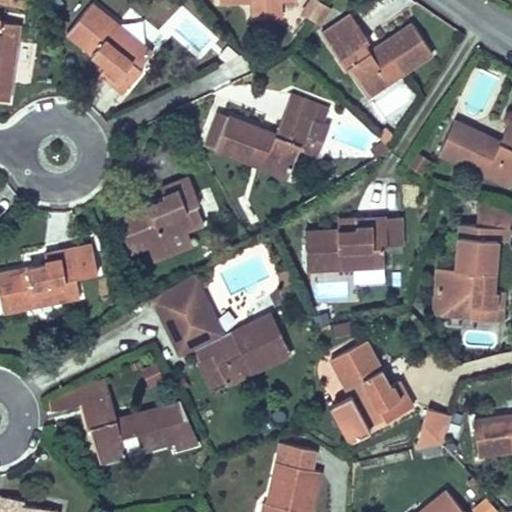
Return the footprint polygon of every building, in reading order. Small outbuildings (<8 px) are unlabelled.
[(141,62),(154,46),(100,0),(92,0),(69,28),(106,60),(100,67),(127,90),(146,67),(141,62)] [(255,0),(256,9),(284,7),(283,0),(255,0)] [(319,24),(331,8),(320,0),(307,0),(300,9),(319,24)] [(416,15),(371,44),(364,33),(373,26),(361,8),(325,30),(365,93),(436,47),(416,15)] [(0,95),(13,98),(25,18),(0,13),(0,95)] [(289,99),(279,121),(232,103),(217,143),(249,156),(257,137),(273,144),(267,160),(291,169),(304,136),(308,137),(319,110),(289,99)] [(511,116),(499,139),(459,118),(440,154),(472,170),(481,153),(494,160),(487,174),(510,186),(511,182),(511,116)] [(382,141),(389,134),(382,127),(375,134),(377,136),(382,141)] [(378,151),(387,146),(382,141),(377,136),(370,143),(378,151)] [(140,246),(213,215),(203,194),(207,192),(196,166),(166,178),(170,186),(123,206),(140,246)] [(511,201),(462,186),(456,261),(439,260),(435,304),(467,306),(467,310),(476,311),(505,313),(507,280),(494,279),(497,238),(508,239),(511,201)] [(310,262),(387,261),(386,237),(390,237),(390,214),(390,206),(359,206),(359,220),(309,221),(310,262)] [(390,214),(390,237),(404,237),(404,214),(390,214)] [(0,266),(7,304),(81,290),(77,270),(95,266),(89,232),(46,241),(49,253),(0,262),(0,266)] [(155,287),(173,328),(215,310),(194,262),(155,287)] [(295,344),(273,302),(223,326),(215,310),(173,328),(181,346),(197,338),(202,351),(214,346),(228,375),(295,344)] [(467,306),(435,304),(452,322),(475,324),(476,311),(467,310),(467,306)] [(353,434),(417,398),(406,375),(395,380),(369,334),(334,353),(352,386),(332,396),(353,434)] [(214,346),(202,351),(215,382),(228,375),(214,346)] [(155,361),(134,369),(141,388),(163,380),(155,361)] [(113,386),(109,372),(78,381),(83,394),(113,386)] [(183,395),(120,410),(113,386),(83,394),(91,422),(95,420),(104,450),(130,443),(126,429),(142,425),(146,440),(178,433),(180,441),(195,437),(183,395)] [(511,399),(475,403),(478,442),(511,438),(511,427),(511,421),(511,420),(511,399)] [(422,444),(447,438),(454,406),(432,401),(422,444)] [(311,511),(324,461),(279,451),(260,511),(311,511)] [(449,475),(403,511),(476,511),(478,511),(449,475)] [(60,511),(63,501),(30,493),(32,489),(0,481),(0,511),(60,511)]
